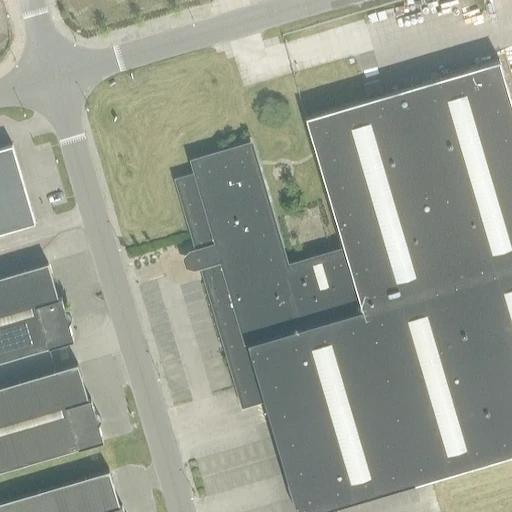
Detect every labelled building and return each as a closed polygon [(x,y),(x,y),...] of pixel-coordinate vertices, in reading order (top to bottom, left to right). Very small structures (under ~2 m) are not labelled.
[(177,180),(194,238),(200,257),(243,404),(263,398),(267,410),(296,511),(315,511),(414,483),(430,479),(511,454),(511,104),(499,60),(305,117),(344,250),(286,267),(248,140),(220,148),(221,153),(193,161),(197,175),(177,180)] [(0,147),(0,190),(24,184),(12,144),(0,147)] [(0,190),(0,210),(6,231),(35,223),(24,184),(0,190)] [(58,299),(48,263),(0,276),(0,361),(48,347),(48,348),(73,340),(68,323),(71,318),(66,315),(61,298),(58,299)] [(78,449),(103,441),(98,424),(101,419),(96,416),(91,399),(88,400),(77,363),(0,386),(0,470),(78,448),(78,449)] [(123,511),(122,505),(119,506),(109,470),(0,501),(0,511),(123,511)]
